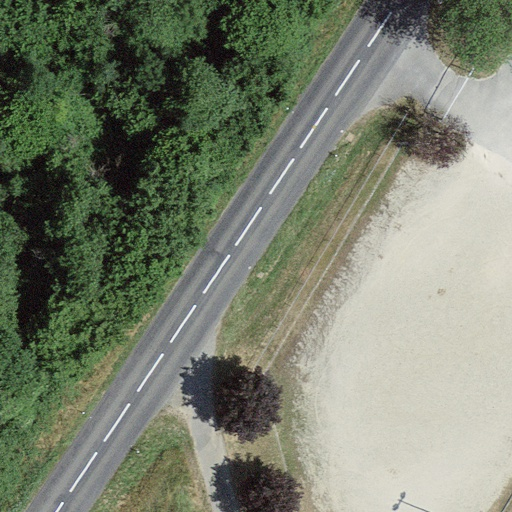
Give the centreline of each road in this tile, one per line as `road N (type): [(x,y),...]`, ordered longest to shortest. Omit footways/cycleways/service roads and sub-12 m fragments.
road 1 (tertiary): [(49,511),(397,0)]
road 2 (track): [(190,304),(209,450),(227,511)]
